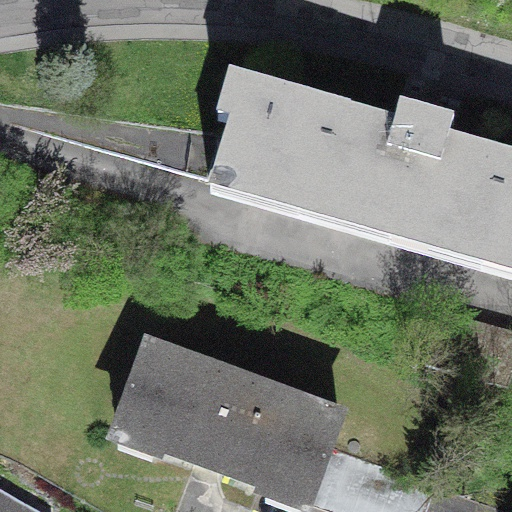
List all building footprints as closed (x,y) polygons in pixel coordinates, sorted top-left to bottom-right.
[(511,158),(449,141),(453,125),(400,110),(395,126),(229,79),(218,121),(231,125),(211,198),(511,283),(511,158)] [(511,375),(511,331),(440,311),(425,366),(508,390),(511,375)] [(307,503),(328,446),(337,421),(149,353),(119,437),(306,505),(307,503)] [(328,446),(307,503),(331,511),(424,511),(434,486),(328,446)] [(506,511),(434,486),(424,511),(506,511)]
